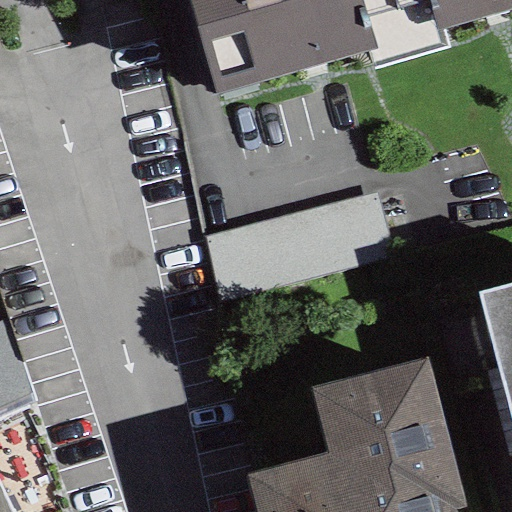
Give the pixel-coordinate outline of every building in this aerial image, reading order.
[(396,0),(186,0),(212,93),(369,49),(375,70),(414,59),(396,0)] [(511,0),(396,0),(414,59),(447,49),(440,28),(511,6),(511,0)] [(208,218),(217,281),(390,256),(381,193),(208,218)] [(508,458),(511,457),(511,283),(477,293),(498,373),(486,376),(508,458)] [(0,323),(0,411),(32,396),(10,319),(0,323)] [(427,358),(311,388),(328,454),(247,475),(256,511),(455,511),(455,510),(466,507),(427,358)] [(10,511),(0,490),(0,511),(10,511)]
